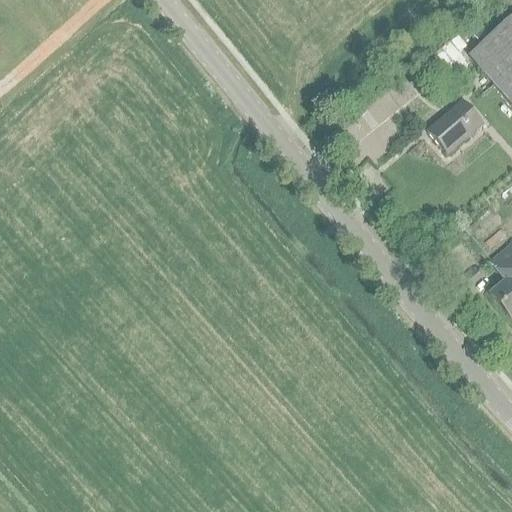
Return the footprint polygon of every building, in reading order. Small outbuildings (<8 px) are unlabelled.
[(511,21),(470,58),(511,106),(511,21)] [(471,38),(480,48),(489,40),(480,30),(471,38)] [(450,46),(423,70),(441,90),(468,67),(458,55),(450,46)] [(481,127),(462,105),(428,135),(447,157),(481,127)] [(511,195),(497,208),(511,225),(511,195)]
